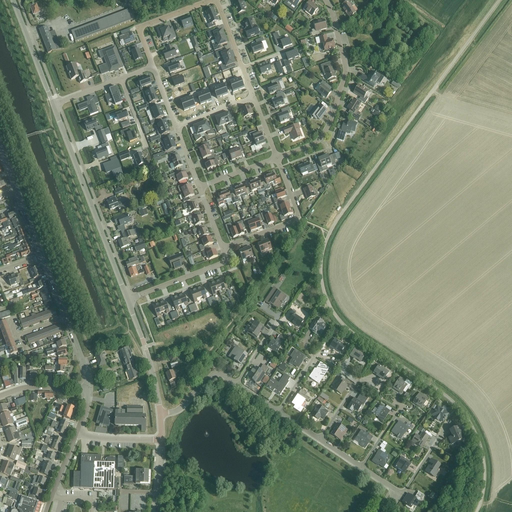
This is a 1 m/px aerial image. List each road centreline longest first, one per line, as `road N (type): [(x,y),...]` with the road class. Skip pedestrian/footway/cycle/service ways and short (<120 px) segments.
road 1 (unclassified): [(477,511),(485,477),(465,415),(339,321),(320,274),(335,221),(498,0)]
road 2 (residential): [(153,66),(142,28),(211,1),(253,97)]
road 3 (secondary): [(127,298),(53,104)]
road 4 (residential): [(277,158),(314,144),(331,121),(345,72),(325,0)]
road 5 (residential): [(223,248),(298,217),(277,158)]
